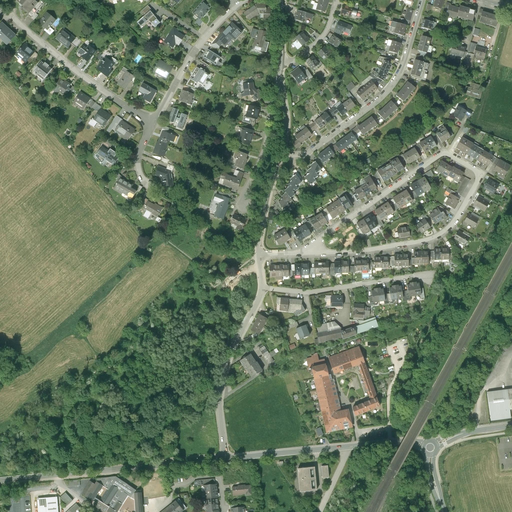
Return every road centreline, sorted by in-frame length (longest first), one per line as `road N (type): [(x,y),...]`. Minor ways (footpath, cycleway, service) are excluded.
road 1 (residential): [(301,253),(423,241),(450,226),(479,178),(443,151),(326,234)]
road 2 (tertiary): [(226,458),(0,480)]
road 3 (residential): [(421,0),(404,61),(381,96),(308,152),(281,154)]
road 4 (residential): [(153,123),(8,14)]
road 5 (tertiary): [(406,442),(226,458)]
road 6 (residential): [(262,287),(220,392),(226,458)]
road 7 (residential): [(262,287),(306,293),(429,277)]
road 8 (residential): [(244,0),(203,38),(153,123)]
road 9 (residential): [(280,81),(245,202)]
